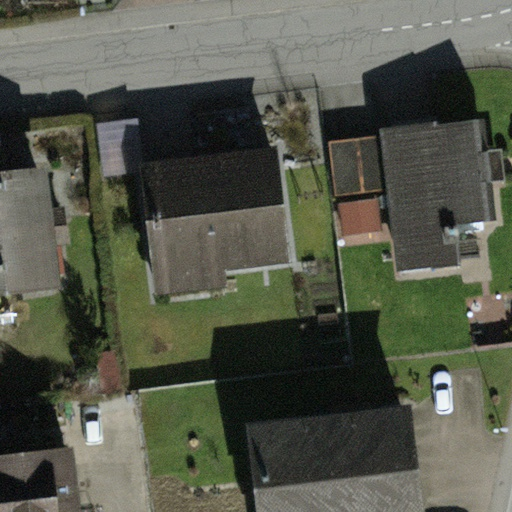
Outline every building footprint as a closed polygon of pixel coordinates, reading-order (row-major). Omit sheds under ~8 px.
[(471,141),(374,151),(389,288),(452,281),(447,234),(481,230),(471,141)] [(271,165),(136,183),(150,292),(286,274),(271,165)] [(48,187),(0,193),(0,309),(63,301),(48,187)] [(421,511),(411,421),(250,440),(258,511),(421,511)] [(77,511),(72,462),(0,466),(0,511),(77,511)]
